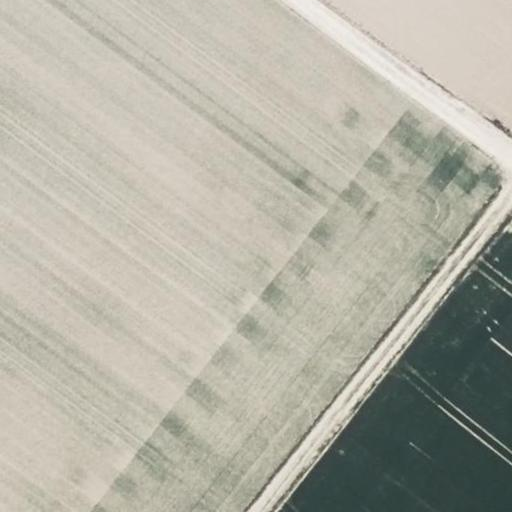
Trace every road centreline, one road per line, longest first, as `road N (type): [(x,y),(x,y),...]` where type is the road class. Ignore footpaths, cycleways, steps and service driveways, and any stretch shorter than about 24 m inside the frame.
road 1 (track): [(256,511),(511,188)]
road 2 (track): [(293,0),(511,162)]
